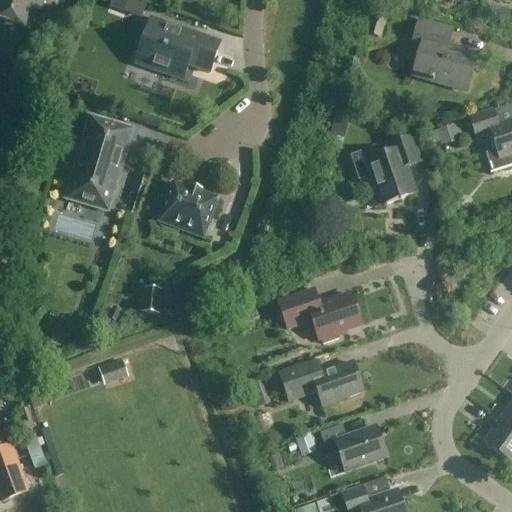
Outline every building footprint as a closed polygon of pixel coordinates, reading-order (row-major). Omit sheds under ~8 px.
[(40,11),(43,0),(0,0),(0,21),(24,29),(30,8),(40,11)] [(142,19),(146,4),(129,0),(126,0),(122,13),(142,19)] [(371,18),(367,35),(379,39),(384,22),(371,18)] [(209,74),(220,44),(150,20),(135,65),(183,82),(188,67),(209,74)] [(444,83),(467,89),(477,56),(447,48),(452,32),(418,22),(411,44),(421,47),(412,78),(443,87),(444,83)] [(40,24),(35,43),(53,47),(57,29),(40,24)] [(341,110),(337,109),(333,121),(338,122),(348,125),(351,113),(341,110)] [(493,152),(484,155),(491,174),(496,173),(504,174),(511,172),(511,171),(511,121),(497,127),(492,111),(467,119),(475,142),(490,136),(492,140),(489,141),(493,152)] [(124,155),(127,145),(131,131),(89,118),(82,142),(87,144),(76,180),(71,179),(65,200),(102,211),(106,196),(112,198),(119,172),(115,170),(120,153),(124,155)] [(358,182),(371,177),(376,193),(379,192),(384,206),(415,195),(406,168),(420,164),(411,138),(387,146),(389,154),(371,161),(368,151),(349,157),(358,182)] [(190,191),(174,185),(174,184),(172,184),(172,185),(158,223),(203,240),(217,202),(218,201),(216,200),(216,201),(200,195),(201,193),(190,189),(190,191)] [(144,290),(141,314),(158,316),(160,291),(144,290)] [(287,333),(313,324),(318,341),(320,341),(322,346),(338,340),(337,335),(360,327),(349,296),(319,306),(314,291),(276,304),(287,333)] [(257,319),(253,306),(236,312),(239,324),(257,319)] [(111,308),(107,321),(117,324),(121,311),(111,308)] [(222,316),(226,328),(238,325),(234,313),(222,316)] [(53,335),(50,347),(61,350),(64,338),(53,335)] [(122,362),(97,370),(103,389),(128,381),(122,362)] [(316,364),(278,377),(287,403),(316,393),(321,408),(362,394),(352,365),(320,376),(316,364)] [(248,387),(256,410),(269,406),(261,383),(248,387)] [(497,407),(491,416),(511,430),(511,402),(505,412),(497,407)] [(511,430),(491,416),(485,424),(493,430),(482,445),(511,465),(511,430)] [(346,440),(341,428),(319,435),(329,462),(338,458),(344,474),(385,459),(375,429),(346,440)] [(294,441),(300,459),(316,454),(309,435),(294,441)] [(23,440),(35,472),(39,471),(46,468),(34,436),(27,439),(23,440)] [(0,448),(0,499),(1,503),(28,494),(20,471),(23,470),(13,444),(0,448)] [(329,498),(333,511),(404,511),(397,490),(367,500),(363,487),(329,498)]
